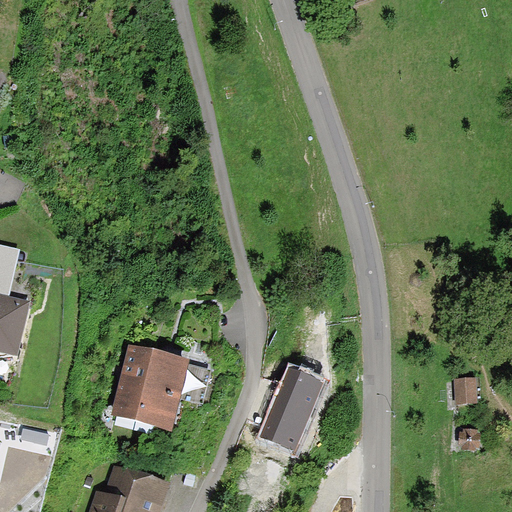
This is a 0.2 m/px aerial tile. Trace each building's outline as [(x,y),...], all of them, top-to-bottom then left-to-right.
[(0,377),(13,380),(31,303),(9,298),(20,253),(0,248),(0,377)] [(132,349),(114,419),(173,433),(181,401),(203,406),(211,374),(189,368),(190,364),(179,361),(132,349)] [(322,382),(290,369),(263,436),(295,449),(322,382)] [(476,380),(455,382),(457,407),(478,406),(476,380)] [(464,434),(460,434),(459,448),(462,448),(462,453),(476,454),(476,450),(479,450),(479,437),(477,437),(477,432),(464,432),(464,434)] [(111,465),(93,511),(164,511),(173,489),(111,465)]
